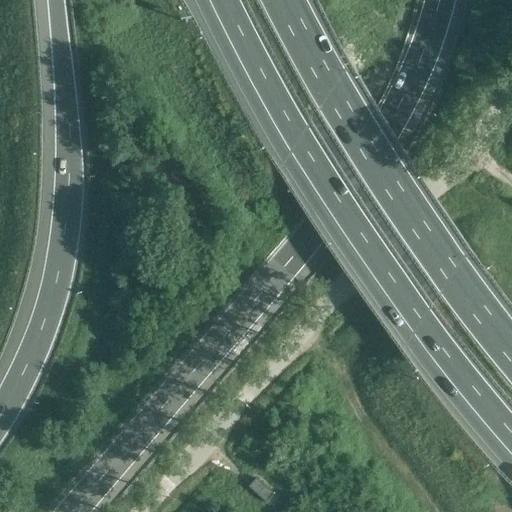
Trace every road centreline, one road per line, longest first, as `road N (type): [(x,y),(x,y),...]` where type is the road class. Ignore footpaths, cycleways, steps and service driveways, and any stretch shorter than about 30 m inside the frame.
road 1 (motorway): [(71,511),(350,183),(398,107),(438,0)]
road 2 (tertiary): [(131,511),(511,96)]
road 3 (motorway): [(219,0),(344,226),(414,328),(511,443)]
road 4 (motorway): [(54,0),(66,126),(64,229),(42,325),(0,414)]
road 5 (motorway): [(511,358),(391,189),(284,0)]
